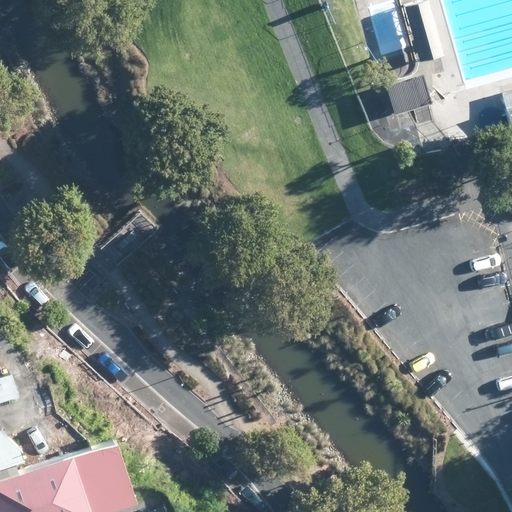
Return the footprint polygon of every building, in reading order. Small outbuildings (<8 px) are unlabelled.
[(411,58),(436,52),(422,0),(408,0),(397,3),(411,58)] [(384,114),(419,104),(411,75),(375,86),(384,114)] [(511,87),(497,92),(506,125),(511,123),(511,87)] [(0,407),(0,406),(0,398),(20,393),(13,370),(0,374),(0,407)] [(66,414),(56,383),(35,386),(44,413),(1,427),(0,425),(0,461),(23,453),(25,458),(87,437),(78,410),(66,414)] [(96,511),(137,498),(118,438),(0,475),(0,511),(96,511)]
